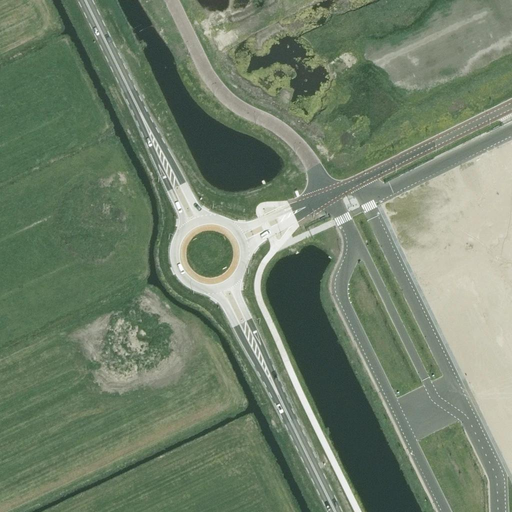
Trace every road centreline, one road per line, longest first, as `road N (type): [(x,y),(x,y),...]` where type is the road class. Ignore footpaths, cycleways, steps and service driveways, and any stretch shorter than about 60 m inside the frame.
road 1 (unclassified): [(327,198),(291,136),(238,108),(213,84),(170,0)]
road 2 (tertiary): [(511,106),(327,198)]
road 3 (secondary): [(334,511),(255,349)]
road 4 (secondary): [(161,156),(84,0)]
